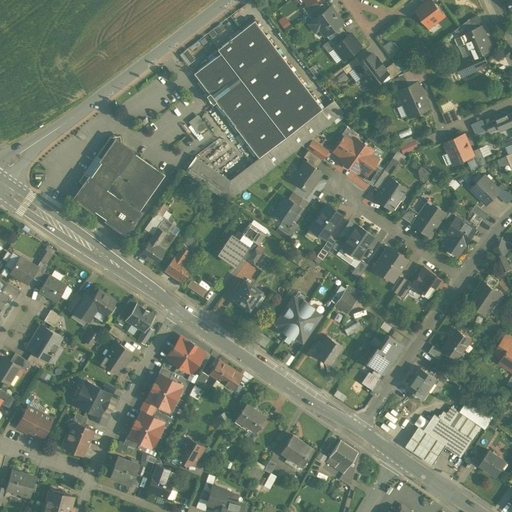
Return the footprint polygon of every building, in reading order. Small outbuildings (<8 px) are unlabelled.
[(307,4),(302,8),(307,15),(321,4),(319,5),(314,0),(313,0),(309,4),(309,3),(307,4)] [(434,3),(431,0),(429,0),(425,4),(416,10),(427,24),(431,20),(434,24),(444,16),(434,3)] [(321,4),(307,15),(312,21),(314,20),(313,19),(326,10),(321,4)] [(326,10),(313,19),(314,20),(320,28),(319,29),(325,36),(342,23),(330,7),(326,10)] [(280,17),(284,27),(290,24),(286,14),(280,17)] [(322,109),(254,20),(217,49),(220,53),(193,73),(209,93),(206,95),(213,104),(215,102),(258,157),(251,163),(261,176),(343,113),(333,100),(322,109)] [(468,20),(454,31),(457,37),(464,35),(464,34),(473,30),(468,20)] [(473,30),(464,34),(464,35),(467,42),(469,48),(468,49),(468,51),(471,49),(474,56),(468,58),(468,57),(457,62),(461,70),(463,69),(465,75),(474,71),(473,70),(481,66),(480,64),(486,61),(483,53),(491,50),(485,35),(486,35),(482,26),(473,30)] [(343,30),(328,41),(333,47),(347,36),(343,30)] [(347,36),(333,47),(343,60),(348,56),(349,56),(354,52),(354,51),(360,46),(350,33),(347,36)] [(457,37),(455,38),(458,46),(467,42),(464,35),(457,37)] [(392,39),(385,43),(391,55),(398,51),(392,39)] [(376,59),(372,54),(359,63),(353,68),(354,68),(369,88),(387,74),(388,74),(384,69),(385,69),(377,58),(376,59)] [(355,58),(348,64),(352,69),(354,68),(353,68),(359,63),(355,58)] [(385,69),(384,69),(388,74),(387,74),(391,79),(400,72),(393,62),(385,69)] [(428,62),(421,66),(426,78),(433,75),(428,62)] [(457,62),(451,65),(454,73),(461,70),(457,62)] [(348,64),(333,74),(338,80),(352,69),(348,64)] [(421,65),(403,74),(408,85),(415,81),(415,82),(426,78),(421,66),(421,65)] [(408,85),(396,90),(397,92),(398,91),(408,114),(407,115),(408,116),(427,106),(423,97),(422,98),(415,82),(415,81),(408,85)] [(448,124),(461,118),(452,99),(442,103),(445,110),(442,111),(448,124)] [(511,111),(496,118),(501,129),(511,124),(511,111)] [(198,132),(208,126),(200,113),(190,119),(198,132)] [(476,133),(488,130),(484,118),(472,121),(476,133)] [(464,135),(446,143),(447,145),(445,146),(447,152),(449,151),(454,163),(472,155),(473,155),(471,151),(464,135)] [(109,137),(82,176),(88,180),(115,140),(121,144),(119,136),(109,137)] [(352,142),(344,136),(334,151),(342,157),(340,160),(348,166),(364,144),(355,138),(352,142)] [(414,137),(400,145),(404,153),(419,145),(414,137)] [(84,185),(79,192),(76,198),(80,201),(79,202),(83,205),(84,203),(124,232),(138,212),(106,189),(132,152),(121,144),(115,140),(88,180),(84,185)] [(327,151),(312,141),(306,149),(308,150),(321,159),(327,151)] [(364,144),(348,166),(357,172),(359,168),(367,174),(374,165),(377,160),(369,154),(372,150),(364,144)] [(479,148),(471,151),(473,155),(472,155),(478,168),(487,164),(479,148)] [(321,159),(308,150),(303,157),(316,166),(321,159)] [(132,152),(106,189),(138,212),(165,175),(132,152)] [(251,163),(229,180),(195,156),(184,172),(228,202),(261,176),(251,163)] [(392,158),(384,170),(390,175),(399,162),(392,158)] [(321,173),(305,162),(292,179),(309,191),(321,173)] [(374,165),(367,174),(365,177),(374,184),(383,171),(374,165)] [(500,190),(485,175),(471,189),(486,204),(500,190)] [(82,176),(78,181),(84,185),(88,180),(82,176)] [(389,176),(374,198),(391,210),(406,188),(389,176)] [(300,207),(285,197),(273,214),(283,220),(288,224),(291,220),(300,207)] [(419,213),(411,224),(428,235),(444,212),(427,201),(419,213)] [(342,214),(326,203),(311,226),(318,231),(317,234),(324,239),(342,214)] [(489,213),(476,204),(471,211),(484,220),(489,213)] [(419,213),(408,206),(401,216),(411,224),(419,213)] [(476,230),(456,217),(447,231),(455,236),(447,248),(446,247),(445,248),(458,256),(466,244),(467,244),(476,230)] [(157,227),(150,239),(150,238),(139,253),(155,265),(176,235),(168,230),(172,224),(164,218),(162,221),(161,221),(157,227)] [(291,220),(288,224),(283,220),(277,228),(290,236),(298,225),(291,220)] [(265,234),(250,223),(242,234),(258,245),(265,234)] [(180,229),(172,224),(168,230),(176,235),(180,229)] [(356,225),(341,247),(358,259),(373,236),(356,225)] [(144,229),(139,238),(143,241),(149,233),(144,229)] [(189,236),(182,246),(189,251),(193,246),(194,246),(197,242),(196,241),(197,241),(189,236)] [(330,236),(322,248),(328,252),(336,240),(330,236)] [(246,249),(230,237),(219,253),(235,265),(246,249)] [(291,245),(285,255),(305,267),(311,257),(291,245)] [(182,246),(175,256),(182,261),(189,251),(182,246)] [(397,253),(388,246),(374,266),(394,280),(407,260),(399,254),(397,252),(397,253)] [(255,249),(248,260),(253,264),(261,253),(255,249)] [(504,253),(496,256),(502,271),(510,267),(504,253)] [(37,267),(20,256),(10,273),(27,283),(31,276),(37,267)] [(175,256),(164,271),(181,282),(184,283),(189,276),(186,274),(191,267),(182,261),(175,256)] [(37,267),(31,276),(38,280),(47,265),(40,260),(37,267)] [(360,260),(351,273),(359,278),(360,276),(365,268),(368,265),(360,260)] [(435,275),(423,266),(412,282),(410,285),(411,286),(420,292),(419,293),(422,294),(429,284),(436,289),(442,280),(435,275)] [(503,275),(489,266),(486,271),(488,273),(500,281),(503,275)] [(365,268),(360,276),(362,278),(367,277),(370,271),(365,268)] [(488,273),(483,281),(482,280),(469,301),(485,312),(491,304),(494,305),(502,294),(494,289),(500,281),(488,273)] [(66,285),(48,275),(39,290),(57,301),(60,296),(66,285)] [(400,276),(391,289),(397,293),(406,280),(400,276)] [(406,280),(397,293),(403,298),(411,286),(410,285),(412,282),(407,279),(406,280)] [(206,290),(192,280),(187,286),(202,296),(206,290)] [(261,291),(245,280),(232,298),(249,309),(253,303),(257,306),(265,295),(261,292),(261,291)] [(360,292),(348,284),(345,289),(335,304),(336,304),(347,311),(360,292)] [(429,284),(422,294),(429,299),(436,289),(429,284)] [(66,285),(60,296),(65,299),(67,298),(71,290),(71,289),(66,286),(66,285)] [(340,285),(330,300),(335,303),(334,305),(335,305),(336,304),(335,304),(345,289),(340,285)] [(116,301),(99,289),(92,298),(87,294),(75,311),(90,321),(98,309),(106,314),(116,301)] [(76,295),(69,305),(76,309),(83,299),(76,295)] [(294,296),(293,296),(285,308),(286,308),(284,311),(283,311),(275,323),(282,328),(281,330),(292,338),(294,336),(302,341),(310,329),(309,328),(311,326),(312,326),(320,315),(319,314),(313,309),(314,307),(303,299),(301,301),(294,296)] [(157,318),(138,305),(127,322),(146,335),(157,318)] [(61,316),(50,310),(44,320),(54,327),(61,316)] [(60,337),(41,325),(33,339),(34,340),(29,348),(32,350),(47,359),(49,360),(52,354),(54,355),(55,353),(54,352),(58,345),(56,344),(60,337)] [(127,334),(113,325),(108,332),(122,341),(127,334)] [(457,328),(444,347),(459,357),(472,338),(457,328)] [(375,340),(362,357),(383,371),(404,341),(386,330),(378,342),(375,340)] [(91,331),(85,340),(92,345),(99,336),(91,331)] [(342,346),(326,335),(322,341),(318,339),(313,346),(317,349),(314,353),(331,364),(335,365),(336,363),(337,362),(335,358),(334,357),(342,346)] [(511,338),(506,335),(495,351),(504,357),(500,363),(511,370),(511,338)] [(190,341),(190,342),(181,336),(174,345),(174,346),(173,347),(173,348),(167,356),(169,357),(169,358),(188,371),(189,371),(191,372),(197,364),(198,362),(198,361),(204,352),(195,346),(196,345),(195,345),(191,342),(190,341)] [(132,353),(115,341),(105,356),(105,355),(100,362),(99,361),(98,363),(104,366),(118,374),(132,353)] [(445,352),(434,344),(430,351),(440,358),(445,352)] [(47,359),(32,350),(27,360),(30,362),(41,369),(47,359)] [(204,352),(198,361),(198,362),(204,366),(210,355),(205,351),(204,352)] [(27,360),(15,353),(10,360),(19,366),(25,370),(30,362),(27,360)] [(293,358),(287,354),(283,360),(289,364),(293,358)] [(6,358),(3,361),(0,362),(0,361),(0,377),(7,382),(12,373),(14,374),(19,366),(10,360),(6,358)] [(242,375),(219,359),(209,373),(217,379),(225,384),(223,386),(231,392),(242,375)] [(172,372),(161,367),(158,373),(160,374),(160,373),(169,378),(170,378),(172,372)] [(433,375),(421,367),(414,377),(415,377),(408,388),(407,387),(407,388),(415,393),(416,393),(423,397),(429,389),(436,378),(433,375)] [(368,369),(361,380),(371,387),(378,377),(368,369)] [(448,377),(437,370),(433,375),(436,378),(444,383),(448,377)] [(202,371),(194,385),(200,389),(208,375),(202,371)] [(169,378),(160,373),(160,374),(155,383),(154,382),(153,383),(151,388),(151,389),(152,389),(147,399),(156,404),(157,404),(159,405),(168,410),(169,408),(170,408),(170,407),(180,387),(181,386),(180,386),(181,384),(172,379),(170,378),(169,378)] [(436,378),(429,389),(436,394),(444,383),(436,378)] [(225,384),(217,379),(213,384),(221,390),(223,386),(225,384)] [(111,393),(86,381),(83,387),(82,386),(77,396),(78,397),(75,403),(99,415),(103,408),(104,409),(108,401),(107,400),(111,393)] [(115,387),(104,382),(102,386),(104,387),(103,388),(112,393),(115,387)] [(15,397),(0,388),(0,399),(1,400),(0,402),(9,407),(15,397)] [(147,399),(146,398),(140,410),(141,410),(151,415),(156,404),(147,399)] [(492,418),(467,400),(460,411),(481,426),(485,429),(492,418)] [(257,413),(245,406),(246,404),(245,404),(235,418),(233,422),(241,427),(243,424),(254,431),(264,417),(257,412),(257,413)] [(52,418),(27,405),(16,427),(27,432),(28,430),(42,438),(52,418)] [(460,411),(452,406),(447,414),(443,411),(439,417),(434,414),(423,430),(437,439),(437,440),(445,445),(461,456),(481,426),(460,411)] [(153,416),(151,415),(141,410),(136,420),(135,419),(135,420),(133,425),(133,424),(132,425),(133,426),(129,435),(128,436),(138,441),(140,442),(141,442),(150,446),(151,444),(152,444),(151,444),(162,423),(163,421),(154,416),(153,416)] [(83,416),(76,412),(74,416),(75,420),(84,424),(87,418),(83,416)] [(100,417),(92,413),(91,414),(89,419),(97,423),(100,417)] [(84,424),(75,420),(67,423),(69,428),(68,433),(65,434),(62,442),(64,447),(83,455),(86,447),(87,447),(94,429),(87,426),(88,425),(84,424)] [(433,463),(445,445),(437,440),(437,439),(423,430),(419,428),(407,445),(433,463)] [(138,441),(128,436),(129,435),(127,435),(123,444),(123,443),(134,448),(138,441)] [(312,449),(292,435),(280,452),(300,466),(312,449)] [(204,447),(190,439),(187,444),(184,443),(176,455),(184,459),(182,461),(187,464),(189,462),(193,464),(204,447)] [(357,452),(339,440),(329,456),(338,462),(346,468),(357,452)] [(506,461),(490,450),(480,464),(497,475),(506,461)] [(138,464),(117,456),(110,476),(111,475),(122,480),(122,481),(131,484),(135,473),(138,464)] [(472,457),(466,467),(472,471),(478,461),(472,457)] [(154,462),(147,460),(143,470),(149,473),(154,462)] [(269,460),(264,469),(270,473),(275,463),(269,460)] [(346,468),(338,462),(335,467),(343,472),(346,468)] [(176,473),(156,464),(147,490),(166,498),(176,473)] [(35,477),(11,470),(6,489),(30,496),(35,477)] [(135,473),(131,484),(137,486),(141,475),(135,473)] [(213,483),(205,481),(199,498),(207,500),(212,485),(213,483)] [(212,485),(207,500),(207,503),(221,506),(224,498),(227,489),(212,485)] [(59,493),(49,490),(42,511),(68,511),(70,509),(69,509),(73,495),(59,492),(59,493)] [(511,490),(503,503),(511,509),(511,490)] [(224,498),(221,506),(219,511),(240,511),(243,503),(224,498)]
